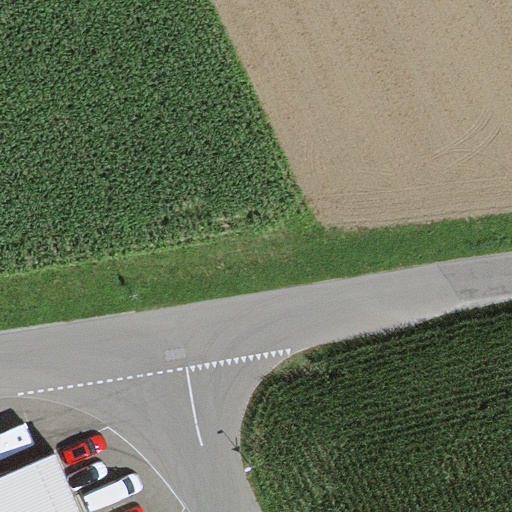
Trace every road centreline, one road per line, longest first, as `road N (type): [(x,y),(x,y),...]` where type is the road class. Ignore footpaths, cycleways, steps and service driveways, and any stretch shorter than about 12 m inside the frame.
road 1 (unclassified): [(511,290),(160,353)]
road 2 (residential): [(229,511),(160,353)]
road 3 (unclassified): [(160,353),(0,376)]
